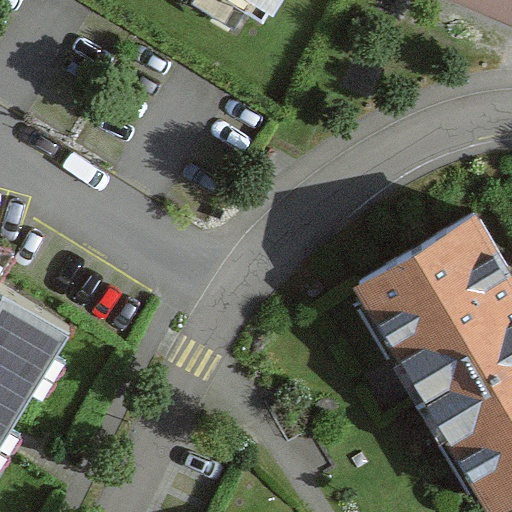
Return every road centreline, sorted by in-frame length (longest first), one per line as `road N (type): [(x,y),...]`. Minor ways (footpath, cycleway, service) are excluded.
road 1 (residential): [(511,113),(439,125),(346,182),(237,290)]
road 2 (residential): [(237,290),(0,152)]
road 3 (residential): [(237,290),(195,355),(121,511)]
